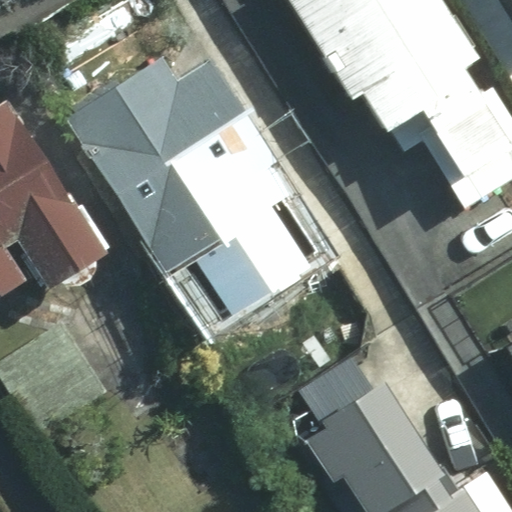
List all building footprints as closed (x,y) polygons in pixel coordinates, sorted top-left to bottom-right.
[(304,0),(402,148),(430,131),(473,197),(511,171),(511,106),(494,80),(489,83),(468,52),(481,44),(452,0),(304,0)] [(169,53),(72,114),(169,265),(281,194),(263,165),(279,155),(214,54),(182,74),(169,53)] [(0,282),(22,268),(3,239),(27,223),(57,267),(107,234),(14,92),(0,100),(0,282)] [(65,315),(0,354),(0,376),(39,442),(114,397),(65,315)] [(493,511),(417,382),(318,441),(359,511),(493,511)]
